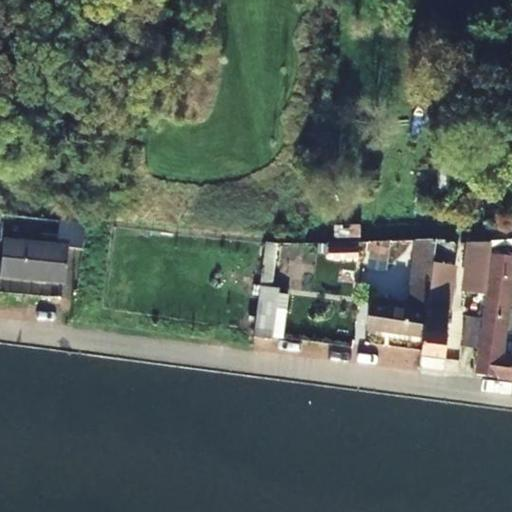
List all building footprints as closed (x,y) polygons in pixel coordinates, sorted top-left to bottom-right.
[(436,210),(456,212),(458,186),(438,185),(436,210)] [(70,247),(82,248),(86,221),(1,211),(0,216),(0,276),(65,284),(70,247)] [(370,306),(367,326),(424,336),(438,240),(420,240),(412,302),(382,298),(381,306),(370,306)] [(445,240),(438,240),(424,336),(422,354),(421,357),(445,360),(446,356),(448,337),(447,335),(454,282),(450,280),(456,242),(446,242),(445,240)] [(459,293),(484,296),(491,241),(465,242),(465,252),(459,293)] [(477,376),(511,380),(511,357),(502,356),(509,298),(508,297),(511,256),(492,254),(479,360),(477,376)] [(276,333),(279,310),(259,307),(256,330),(276,333)] [(477,350),(481,321),(467,320),(463,349),(477,350)] [(255,337),(275,339),(276,333),(256,330),(255,337)]
